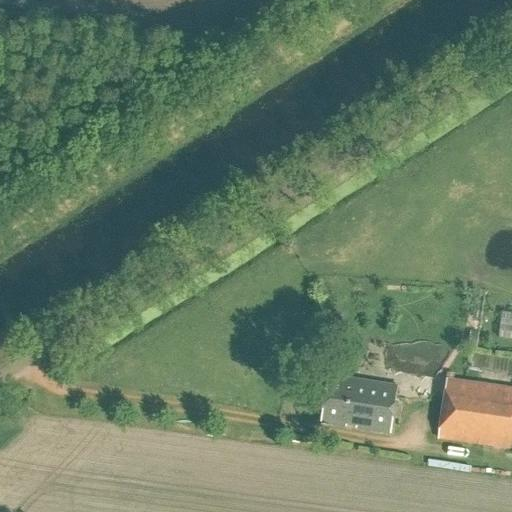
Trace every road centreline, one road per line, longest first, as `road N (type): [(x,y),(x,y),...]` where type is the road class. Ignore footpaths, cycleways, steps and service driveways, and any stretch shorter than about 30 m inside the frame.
road 1 (unclassified): [(0,376),(511,49)]
road 2 (track): [(0,242),(388,0)]
